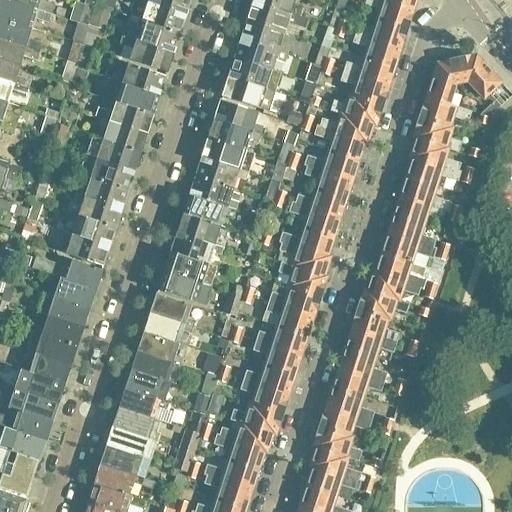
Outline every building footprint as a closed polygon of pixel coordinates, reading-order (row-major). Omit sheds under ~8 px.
[(51,14),(6,0),(0,0),(0,17),(32,28),(35,18),(49,22),(51,14)] [(41,0),(6,0),(51,14),(55,4),(41,0)] [(94,6),(104,9),(107,0),(96,0),(95,6),(94,6)] [(179,33),(185,15),(140,0),(140,1),(137,0),(136,0),(130,18),(142,22),(180,34),(179,33)] [(185,15),(190,0),(140,0),(185,15)] [(303,9),(292,6),(293,0),(252,0),(252,1),(300,16),(303,9)] [(406,29),(412,9),(386,0),(364,0),(364,3),(380,8),(377,19),(406,29)] [(415,0),(386,0),(412,9),(415,0)] [(307,18),(300,16),(252,1),(246,19),(245,19),(245,20),(283,32),(287,22),(305,28),(307,18)] [(104,10),(104,9),(94,6),(88,25),(98,28),(104,10)] [(338,20),(341,10),(334,8),(328,26),(336,29),(338,20)] [(0,17),(0,38),(40,51),(43,42),(29,37),(32,28),(0,17)] [(401,43),(406,29),(377,19),(374,28),(358,23),(355,33),(401,48),(402,44),(401,43)] [(290,39),(291,34),(283,32),(245,20),(245,21),(239,39),(285,53),(288,54),(290,47),(280,43),(282,37),(290,39)] [(345,31),(347,23),(338,20),(336,29),(345,31)] [(178,36),(179,36),(180,34),(142,22),(138,33),(128,30),(126,37),(126,38),(173,53),(178,36)] [(83,42),(88,27),(77,23),(72,39),(73,39),(83,42)] [(82,49),(92,48),(95,39),(98,28),(88,25),(88,27),(83,42),(81,49),(82,49)] [(329,47),(335,30),(327,27),(321,44),(329,47)] [(342,39),(345,31),(336,29),(333,36),(342,39)] [(393,67),(399,50),(400,51),(401,48),(355,33),(352,43),(367,48),(364,58),(393,67)] [(166,72),(173,53),(126,38),(126,37),(122,35),(119,44),(123,46),(119,57),(166,72)] [(37,59),(40,51),(0,38),(0,58),(20,65),(23,54),(37,59)] [(95,39),(92,48),(98,50),(101,41),(95,39)] [(272,67),(274,59),(285,62),(288,54),(285,53),(239,39),(234,57),(233,56),(232,58),(275,71),(276,69),(272,67)] [(321,44),(314,64),(322,67),(322,65),(325,57),(329,47),(321,44)] [(75,68),(85,71),(92,48),(82,49),(81,49),(77,62),(75,68)] [(501,82),(476,55),(456,59),(461,81),(467,80),(484,99),(501,83),(501,82)] [(332,68),(334,60),(325,57),(322,65),(326,67),(332,68)] [(17,75),(20,65),(0,58),(0,79),(27,88),(30,79),(17,75)] [(277,84),(280,73),(275,71),(232,58),(232,59),(233,59),(227,77),(272,91),(274,92),(277,84)] [(388,82),(393,67),(364,58),(361,69),(345,64),(343,72),(388,87),(389,82),(388,82)] [(71,81),(75,68),(77,62),(66,59),(60,78),(71,81)] [(454,83),(461,81),(456,59),(437,63),(426,97),(447,104),(454,83)] [(125,76),(117,73),(114,81),(159,96),(165,76),(129,64),(125,76)] [(329,77),(332,68),(326,67),(322,65),(322,67),(319,74),(329,77)] [(79,89),(85,71),(75,68),(71,81),(70,83),(71,84),(70,86),(79,89)] [(381,106),(386,89),(387,90),(388,87),(343,72),(340,81),(355,86),(352,96),(381,106)] [(220,94),(220,96),(265,111),(268,111),(274,92),(272,91),(227,77),(221,95),(220,94)] [(69,83),(70,83),(71,81),(60,78),(54,97),(64,100),(69,83)] [(0,79),(0,99),(8,102),(11,93),(24,97),(27,88),(0,79)] [(153,113),(159,96),(114,81),(112,88),(120,91),(116,103),(153,115),(154,114),(153,113)] [(305,82),(298,101),(308,104),(315,85),(305,82)] [(320,99),(312,96),(309,104),(317,106),(318,106),(320,99)] [(375,125),(381,106),(352,96),(349,105),(334,100),(330,110),(342,114),(372,124),(375,125)] [(468,121),(471,112),(447,104),(426,97),(419,117),(450,127),(454,116),(468,121)] [(20,114),(5,110),(8,102),(0,99),(0,120),(16,126),(16,125),(20,114)] [(219,101),(213,119),(258,134),(260,135),(263,127),(252,124),(255,116),(260,117),(261,114),(219,99),(218,101),(219,101)] [(153,117),(153,115),(116,103),(113,113),(97,108),(94,116),(100,118),(102,119),(146,134),(152,116),(153,117)] [(60,114),(50,111),(47,110),(45,114),(59,118),(60,114)] [(292,111),(289,119),(302,123),(304,115),(292,111)] [(57,126),(59,119),(59,118),(45,114),(39,132),(43,133),(53,137),(57,126)] [(311,125),(313,116),(306,114),(303,122),(311,125)] [(339,124),(322,118),(319,128),(364,143),(364,142),(366,143),(372,124),(342,114),(339,124)] [(486,124),(487,118),(480,115),(478,122),(486,124)] [(447,136),(450,127),(419,117),(413,137),(448,148),(447,148),(458,152),(462,141),(447,136)] [(140,153),(146,134),(102,119),(100,118),(97,125),(107,128),(105,137),(100,135),(98,139),(140,153)] [(206,137),(206,138),(246,151),(249,141),(258,143),(260,135),(258,134),(213,119),(207,137),(206,137)] [(0,128),(14,133),(16,126),(0,120),(0,128)] [(308,132),(311,125),(303,122),(300,129),(308,132)] [(59,147),(65,128),(57,126),(53,137),(51,145),(59,147)] [(361,150),(364,143),(319,128),(316,127),(313,136),(332,142),(329,151),(329,153),(357,162),(361,150)] [(284,143),(294,147),(299,133),(288,129),(284,143)] [(47,158),(51,145),(53,137),(43,133),(36,155),(47,158)] [(134,172),(140,153),(98,139),(93,137),(87,156),(134,172)] [(444,158),(447,148),(448,148),(413,137),(415,138),(409,157),(412,158),(457,172),(460,163),(444,158)] [(248,173),(254,154),(246,151),(206,138),(206,139),(206,140),(201,157),(248,173)] [(292,152),(294,147),(284,143),(277,162),(288,166),(290,160),(292,152)] [(354,174),(357,162),(329,153),(329,151),(314,147),(311,158),(307,157),(304,164),(306,165),(306,166),(351,181),(354,174)] [(477,157),(479,150),(471,148),(469,155),(477,157)] [(290,160),(297,162),(300,155),(292,152),(290,160)] [(129,190),(128,189),(134,172),(87,156),(85,163),(82,162),(80,170),(82,171),(80,175),(91,178),(129,191),(129,190)] [(42,174),(46,160),(36,157),(32,170),(42,174)] [(238,191),(241,180),(245,181),(248,173),(201,157),(195,174),(194,174),(194,176),(235,190),(238,191)] [(457,182),(460,173),(457,172),(412,158),(406,177),(436,187),(439,176),(457,182)] [(0,159),(0,168),(8,171),(10,163),(0,159)] [(294,171),(297,162),(290,160),(288,166),(287,168),(294,171)] [(281,185),(287,168),(288,166),(277,162),(270,181),(281,185)] [(348,189),(351,181),(306,166),(303,175),(319,180),(316,191),(345,201),(348,189)] [(466,166),(463,175),(471,177),(474,169),(466,166)] [(8,171),(0,168),(0,189),(1,190),(5,179),(17,183),(20,175),(8,171)] [(469,184),(471,177),(463,175),(461,182),(469,184)] [(238,191),(235,190),(194,176),(193,177),(194,177),(188,195),(232,210),(236,211),(239,202),(235,201),(235,203),(227,200),(229,193),(233,195),(234,193),(237,194),(238,191)] [(433,197),(436,187),(406,177),(400,195),(399,194),(399,196),(444,210),(445,209),(447,209),(449,202),(433,197)] [(87,191),(79,188),(77,195),(122,209),(127,192),(128,193),(129,191),(91,178),(87,191)] [(263,199),(275,203),(276,199),(279,191),(281,185),(270,181),(263,199)] [(42,204),(48,185),(39,182),(33,201),(42,204)] [(283,201),(286,193),(279,191),(276,199),(283,201)] [(342,210),(345,201),(316,191),(312,201),(297,196),(294,205),(339,220),(339,219),(340,220),(341,216),(340,215),(342,210)] [(116,226),(122,209),(77,195),(75,201),(83,204),(79,215),(79,216),(116,229),(117,228),(116,226)] [(236,211),(232,210),(188,195),(182,212),(181,213),(181,214),(222,227),(226,217),(229,219),(233,220),(236,211)] [(442,219),(444,210),(399,196),(398,199),(399,199),(393,215),(423,225),(427,214),(442,219)] [(281,209),(283,201),(276,199),(275,203),(273,207),(281,209)] [(0,200),(0,210),(3,211),(9,213),(12,205),(0,200)] [(41,204),(32,201),(28,215),(36,218),(41,204)] [(337,224),(339,220),(294,205),(291,204),(288,212),(306,218),(303,229),(332,239),(337,224)] [(454,205),(451,212),(459,215),(461,207),(454,205)] [(257,219),(268,222),(272,212),(261,208),(257,219)] [(116,229),(79,216),(79,215),(68,212),(62,230),(65,231),(64,233),(109,247),(115,230),(116,230),(116,229)] [(457,222),(459,215),(451,212),(449,220),(457,222)] [(222,228),(222,227),(181,214),(181,215),(176,233),(220,248),(223,249),(225,241),(215,238),(217,231),(221,232),(222,228)] [(420,234),(423,225),(393,215),(388,230),(386,235),(387,235),(432,249),(435,239),(420,234)] [(28,242),(32,230),(35,222),(34,221),(27,219),(26,220),(20,239),(20,240),(28,242)] [(260,240),(260,241),(264,228),(255,225),(251,237),(260,240)] [(273,231),(266,229),(265,228),(262,235),(271,238),(273,231)] [(328,252),(332,239),(303,229),(300,239),(281,233),(279,241),(282,242),(281,244),(329,259),(329,257),(327,256),(328,252)] [(103,265),(109,247),(64,233),(58,252),(104,267),(104,266),(103,265)] [(223,249),(220,248),(176,233),(170,251),(169,250),(169,252),(210,265),(211,262),(207,261),(210,253),(220,257),(223,249)] [(268,246),(271,238),(262,235),(259,243),(268,246)] [(432,260),(435,250),(432,249),(387,235),(381,254),(411,264),(414,254),(432,260)] [(254,257),(260,240),(251,237),(245,254),(254,257)] [(441,243),(439,250),(447,252),(449,245),(441,243)] [(323,276),(329,259),(281,244),(279,251),(295,256),(292,267),(280,263),(280,265),(325,279),(326,277),(323,276)] [(4,253),(14,256),(17,248),(7,245),(4,253)] [(444,260),(447,252),(439,250),(437,258),(444,260)] [(210,287),(217,268),(210,265),(169,252),(168,253),(169,253),(163,271),(207,285),(210,287)] [(408,274),(411,264),(381,254),(375,272),(372,271),(372,273),(420,288),(420,287),(423,288),(426,280),(408,274)] [(261,265),(264,257),(257,255),(256,259),(254,263),(261,265)] [(101,270),(64,259),(62,266),(35,257),(31,269),(51,275),(51,276),(69,281),(94,290),(101,270)] [(319,299),(325,279),(280,265),(277,273),(292,278),(289,287),(288,289),(319,299)] [(194,303),(197,292),(208,295),(210,287),(207,285),(163,271),(157,289),(156,290),(194,303)] [(0,272),(0,293),(2,294),(8,275),(0,272)] [(417,296),(420,288),(372,273),(370,277),(366,289),(363,289),(363,291),(408,305),(409,304),(397,300),(401,290),(417,296)] [(56,293),(52,292),(51,296),(88,309),(94,290),(69,281),(51,276),(49,282),(59,285),(56,293)] [(429,281),(427,289),(434,292),(437,284),(429,281)] [(252,298),(255,289),(247,287),(244,295),(252,298)] [(10,302),(14,291),(5,288),(2,299),(10,302)] [(314,312),(319,299),(288,289),(285,297),(271,292),(267,303),(314,318),(315,313),(314,312)] [(432,299),(434,292),(427,289),(424,296),(432,299)] [(405,314),(408,305),(363,291),(356,310),(388,320),(391,310),(405,314)] [(238,314),(242,301),(243,297),(240,296),(233,294),(229,292),(223,312),(224,313),(237,317),(238,314)] [(188,311),(192,312),(193,306),(156,294),(150,314),(191,327),(193,328),(195,321),(185,317),(188,311)] [(40,313),(40,314),(82,328),(88,309),(51,296),(50,297),(44,295),(41,306),(42,306),(40,313)] [(250,304),(252,298),(244,295),(243,297),(242,301),(250,304)] [(0,321),(2,322),(9,303),(0,300),(0,321)] [(306,337),(312,320),(313,321),(314,318),(267,303),(265,310),(280,315),(276,327),(306,337)] [(426,317),(428,309),(421,307),(418,315),(426,317)] [(384,330),(388,320),(356,310),(352,325),(351,324),(350,329),(396,344),(399,335),(384,330)] [(76,347),(82,328),(40,314),(37,320),(46,323),(44,330),(40,329),(38,334),(76,347)] [(193,328),(191,327),(150,314),(144,332),(181,345),(187,347),(191,334),(193,328)] [(243,329),(234,326),(231,333),(240,336),(243,329)] [(302,351),(306,337),(276,327),(273,337),(258,332),(255,342),(301,357),(303,352),(302,351)] [(393,352),(396,344),(350,329),(349,332),(349,333),(344,349),(375,359),(379,348),(393,352)] [(181,345),(144,332),(138,351),(181,366),(187,347),(181,345)] [(69,365),(76,347),(38,334),(33,333),(27,351),(27,352),(69,365)] [(231,333),(229,339),(230,339),(229,341),(238,344),(240,337),(240,336),(231,333)] [(226,349),(229,341),(221,339),(218,346),(226,349)] [(410,340),(408,347),(416,349),(418,342),(410,340)] [(294,376),(299,359),(300,360),(301,357),(255,342),(252,350),(267,355),(263,366),(294,376)] [(413,357),(416,349),(408,347),(405,355),(413,357)] [(373,367),(375,359),(344,349),(341,360),(339,364),(338,364),(337,368),(383,383),(387,372),(373,367)] [(181,366),(138,351),(131,371),(170,384),(175,385),(181,366)] [(63,384),(69,365),(27,352),(25,357),(23,356),(19,369),(30,373),(63,384)] [(223,359),(212,355),(208,353),(203,370),(218,375),(219,372),(221,365),(223,359)] [(228,375),(230,367),(221,365),(219,372),(228,375)] [(289,390),(294,376),(263,366),(260,376),(246,372),(243,380),(289,395),(290,391),(289,390)] [(380,391),(383,383),(337,368),(336,371),(337,372),(332,388),(363,398),(367,387),(380,391)] [(164,400),(170,384),(131,371),(126,387),(164,400)] [(224,384),(227,375),(228,375),(219,372),(218,375),(217,376),(216,382),(224,384)] [(57,403),(63,384),(30,373),(26,385),(17,383),(15,389),(57,403)] [(212,393),(214,385),(216,382),(217,376),(207,373),(206,375),(200,393),(199,392),(198,393),(210,398),(211,396),(212,393)] [(398,378),(395,387),(403,390),(405,381),(398,378)] [(287,399),(289,395),(243,380),(240,389),(254,394),(251,404),(282,414),(287,398),(287,399)] [(158,408),(166,410),(169,402),(164,400),(126,387),(119,408),(154,419),(158,408)] [(401,396),(403,390),(395,387),(393,394),(401,396)] [(360,407),(363,398),(332,388),(327,403),(326,403),(325,407),(371,421),(374,412),(360,407)] [(17,411),(51,422),(57,403),(15,389),(13,396),(9,407),(9,408),(17,411)] [(206,412),(208,405),(210,398),(198,393),(193,412),(205,416),(206,412)] [(276,434),(282,414),(251,404),(248,414),(233,409),(229,419),(243,424),(243,423),(276,434)] [(218,408),(217,408),(208,405),(206,412),(216,416),(218,408)] [(45,441),(51,422),(17,411),(9,408),(9,407),(8,407),(5,416),(0,414),(0,426),(2,427),(45,441)] [(368,431),(371,421),(325,407),(324,410),(324,411),(319,426),(351,436),(354,426),(368,431)] [(160,421),(154,419),(119,408),(113,427),(156,441),(159,433),(156,433),(160,421)] [(202,423),(205,416),(193,412),(190,420),(194,421),(191,431),(199,433),(200,430),(202,423)] [(385,418),(383,425),(390,427),(393,420),(385,418)] [(209,433),(211,427),(202,423),(200,430),(209,433)] [(267,452),(273,434),(275,434),(276,434),(243,423),(243,424),(240,433),(221,427),(219,436),(218,436),(264,451),(267,452)] [(388,435),(390,427),(383,425),(380,433),(388,435)] [(348,446),(351,436),(319,426),(313,446),(358,460),(361,451),(348,446)] [(38,461),(45,441),(2,427),(0,434),(9,437),(7,443),(1,441),(0,444),(0,447),(8,451),(17,453),(32,458),(38,461)] [(150,459),(156,441),(113,427),(106,446),(149,460),(150,459)] [(198,438),(198,435),(199,433),(191,431),(185,429),(185,431),(182,439),(179,448),(193,453),(194,450),(196,444),(198,438)] [(207,441),(209,433),(200,430),(199,433),(198,435),(198,438),(207,441)] [(258,471),(264,451),(218,436),(219,436),(216,435),(213,444),(231,450),(227,461),(258,471)] [(145,480),(152,459),(150,459),(149,460),(106,446),(100,465),(145,480)] [(345,467),(348,457),(358,461),(358,460),(313,446),(315,447),(309,466),(357,481),(360,472),(345,467)] [(191,461),(193,453),(179,448),(172,468),(177,470),(187,473),(188,468),(189,465),(191,461)] [(21,511),(25,500),(38,461),(32,458),(17,453),(9,476),(1,473),(0,477),(0,511),(21,511)] [(377,467),(380,460),(372,457),(370,465),(377,467)] [(197,470),(199,463),(191,461),(189,465),(188,468),(197,470)] [(252,490),(258,471),(227,461),(224,471),(206,465),(203,473),(206,474),(206,475),(252,490)] [(152,491),(154,483),(145,480),(100,465),(94,485),(137,499),(141,487),(152,491)] [(357,491),(360,483),(357,482),(357,481),(309,466),(309,467),(311,467),(310,473),(305,486),(337,496),(341,485),(357,491)] [(194,480),(197,470),(188,468),(187,473),(185,477),(194,480)] [(180,492),(185,477),(187,473),(177,470),(174,478),(177,479),(173,490),(180,492)] [(246,509),(252,490),(206,475),(203,484),(218,489),(215,499),(246,509)] [(371,486),(374,478),(366,476),(364,484),(371,486)] [(369,493),(371,486),(364,484),(362,491),(369,493)] [(145,502),(137,499),(94,485),(88,503),(113,511),(125,511),(128,506),(142,510),(145,502)] [(334,506),(337,496),(305,486),(301,499),(300,503),(299,503),(298,505),(321,511),(349,511),(350,511),(334,506)] [(175,507),(178,499),(180,492),(173,490),(170,489),(164,508),(174,511),(175,507)] [(185,510),(188,502),(178,499),(175,507),(185,510)] [(244,511),(246,509),(215,499),(212,508),(197,503),(193,511),(192,511),(191,511),(190,511),(244,511)] [(113,511),(88,503),(85,511),(113,511)]
